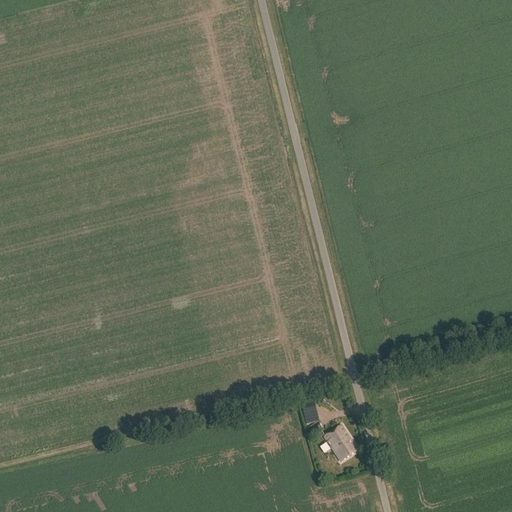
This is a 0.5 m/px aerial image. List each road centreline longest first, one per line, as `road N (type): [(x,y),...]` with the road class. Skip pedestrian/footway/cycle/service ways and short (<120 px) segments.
road 1 (unclassified): [(387,511),(261,0)]
road 2 (track): [(511,332),(355,378)]
